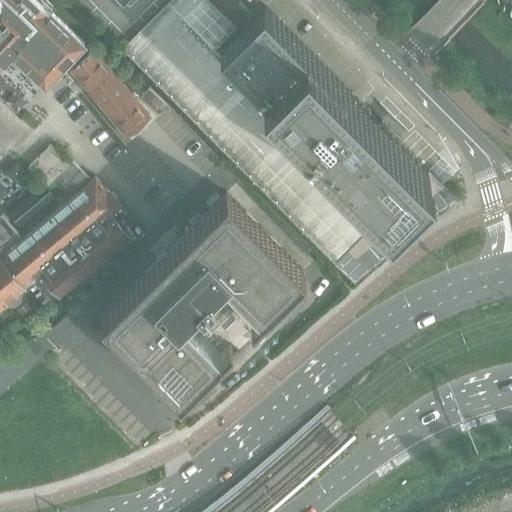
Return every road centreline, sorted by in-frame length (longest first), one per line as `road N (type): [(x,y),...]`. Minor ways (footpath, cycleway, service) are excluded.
road 1 (secondary): [(496,273),(388,321),(193,478),(137,511)]
road 2 (secondary): [(297,511),(439,410),(511,381)]
road 3 (tertiary): [(479,150),(330,0)]
road 4 (tertiary): [(479,150),(496,273)]
